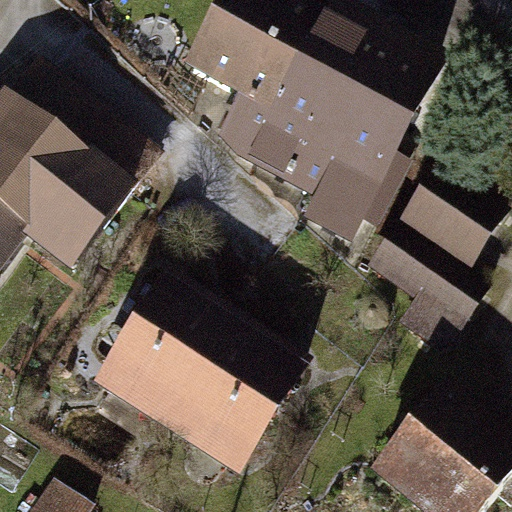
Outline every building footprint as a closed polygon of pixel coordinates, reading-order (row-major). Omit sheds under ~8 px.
[(352,243),(442,54),(340,6),(331,25),(276,0),(235,0),(196,85),(247,109),(227,152),(325,198),(312,225),(352,243)] [(4,109),(0,106),(0,287),(20,263),(62,288),(161,161),(34,64),(4,109)] [(511,219),(511,210),(449,167),(377,271),(422,302),(402,331),(445,361),(494,290),(473,275),(511,219)] [(304,377),(158,281),(84,394),(230,490),(304,377)] [(480,511),(511,473),(511,456),(430,391),(357,482),(395,511),(480,511)] [(86,511),(50,488),(34,511),(86,511)]
